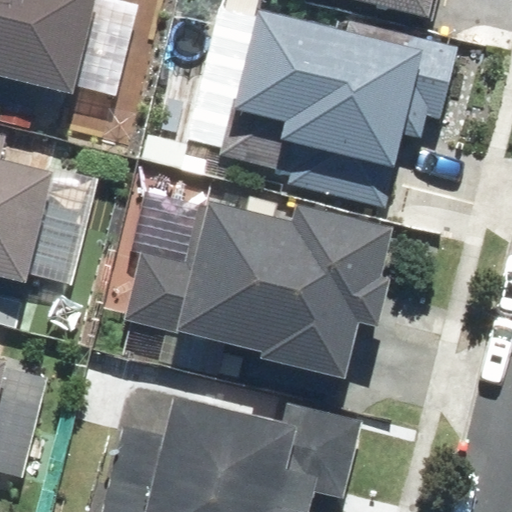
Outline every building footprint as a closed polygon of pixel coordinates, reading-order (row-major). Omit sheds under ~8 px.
[(0,0),(0,74),(80,95),(105,0),(0,0)] [(347,0),(437,23),(442,0),(347,0)] [(358,29),(269,5),(266,19),(228,9),(192,143),(230,153),(227,166),(395,210),(406,166),(414,137),(430,141),(437,113),(451,117),(469,47),(430,37),(429,42),(359,24),(358,29)] [(0,277),(33,286),(64,168),(9,154),(14,134),(0,130),(0,277)] [(219,195),(216,207),(152,190),(135,256),(146,259),(130,321),(185,336),(187,330),(270,352),(269,356),(356,379),(370,323),(388,328),(401,276),(391,274),(404,223),(308,197),(303,217),(219,195)] [(0,471),(28,478),(57,364),(0,350),(0,471)] [(287,419),(186,392),(172,437),(129,426),(108,511),(319,511),(317,511),(322,493),(348,500),(370,419),(292,399),(287,419)]
